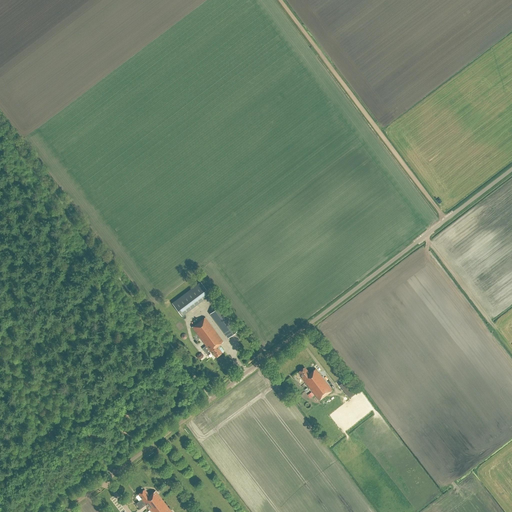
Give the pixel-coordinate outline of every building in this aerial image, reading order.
[(399,270),(405,266),(402,262),(385,273),(387,277),(398,269),(399,270)] [(201,282),(172,303),(182,316),(210,295),(201,282)] [(219,307),(210,314),(228,338),(238,331),(219,307)] [(223,350),(219,344),(223,342),(205,317),(192,327),(206,346),(202,349),(206,354),(210,351),(211,352),(215,357),(222,352),(223,351),(223,350)] [(319,400),(328,393),(332,390),(316,369),(310,373),(305,367),(298,372),(302,377),(301,378),(302,379),(299,381),(302,385),(305,382),(319,400)] [(339,385),(348,397),(358,390),(349,377),(339,385)] [(331,387),(341,400),(346,397),(336,384),(331,387)] [(140,509),(145,505),(151,511),(171,511),(155,491),(149,495),(145,489),(138,494),(142,499),(136,503),(140,509)]
